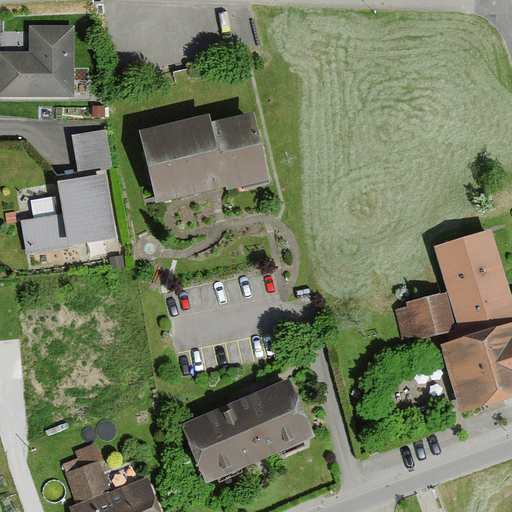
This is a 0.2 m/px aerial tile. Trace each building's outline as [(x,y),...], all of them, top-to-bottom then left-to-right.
[(73,31),(30,30),(29,54),(0,53),(0,99),(71,101),(73,31)] [(218,123),(147,137),(162,211),(274,189),(261,122),(219,130),(218,123)] [(111,171),(106,134),(70,140),(76,177),(111,171)] [(115,243),(105,181),(60,188),(65,219),(20,226),(25,257),(115,243)] [(511,298),(495,239),(437,255),(450,301),(404,313),(416,356),(447,347),(467,419),(511,406),(511,298)] [(296,385),(186,431),(211,490),(321,444),(296,385)] [(110,498),(99,467),(65,479),(77,510),(70,511),(161,511),(151,484),(110,498)]
